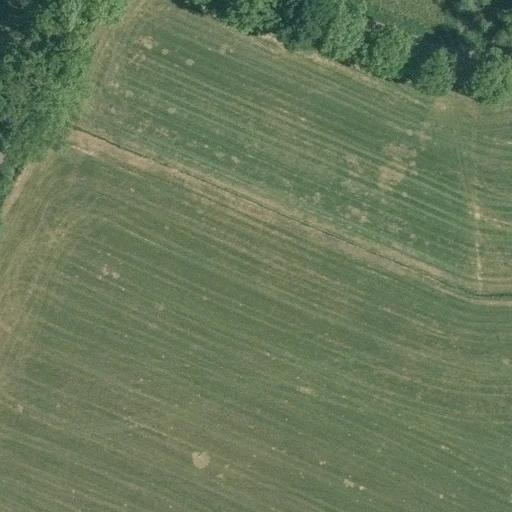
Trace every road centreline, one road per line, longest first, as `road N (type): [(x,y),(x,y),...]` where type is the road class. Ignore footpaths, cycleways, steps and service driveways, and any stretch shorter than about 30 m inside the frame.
road 1 (tertiary): [(308,0),(437,55),(511,60)]
road 2 (tertiary): [(0,146),(71,0)]
